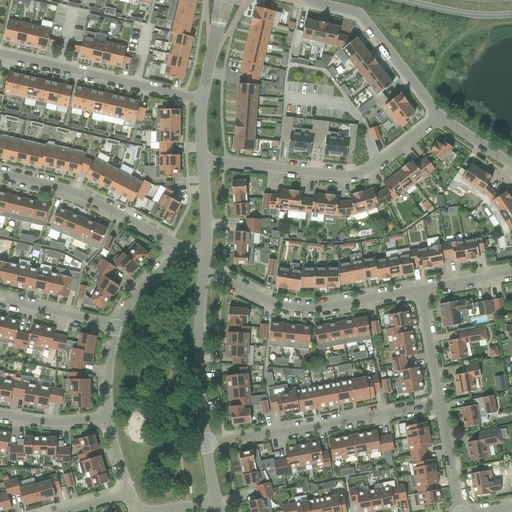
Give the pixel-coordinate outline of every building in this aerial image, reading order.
[(193,15),(195,5),(177,1),(175,11),(193,15)] [(278,25),(281,13),(255,8),(255,10),(254,10),(252,19),(278,25)] [(190,26),(193,15),(175,11),(172,22),(190,26)] [(89,14),(87,20),(98,23),(100,17),(89,14)] [(268,34),(271,24),(278,25),(252,19),(250,28),(251,28),(250,30),(268,34)] [(15,43),(19,22),(8,20),(4,41),(15,43)] [(312,46),(317,22),(306,20),(303,32),(296,30),(291,55),(298,56),(301,43),(312,46)] [(25,46),(30,25),(19,22),(15,43),(25,46)] [(188,36),(190,26),(172,22),(170,33),(174,34),(175,34),(188,37),(188,36)] [(323,48),(328,25),(317,22),(312,46),(323,48)] [(36,48),(40,27),(30,25),(25,46),(36,48)] [(339,47),(346,37),(338,35),(340,28),(329,25),(328,25),(323,48),(323,49),(324,44),(339,47)] [(51,30),(40,27),(36,48),(47,51),(48,45),(55,46),(56,41),(49,40),(51,30)] [(250,30),(248,40),(266,44),(268,34),(250,30)] [(74,46),(73,51),(80,52),(79,58),(90,61),(95,40),(96,34),(85,32),(84,37),(81,47),(74,46)] [(170,33),(168,43),(172,44),(190,48),(192,37),(188,36),(188,37),(175,34),(174,34),(170,33)] [(364,48),(356,38),(350,43),(346,37),(339,47),(349,60),(364,48)] [(100,63),(105,42),(95,40),(90,61),(100,63)] [(245,51),(264,55),(266,44),(248,40),(245,51)] [(111,66),(116,45),(105,42),(100,63),(111,66)] [(187,59),(190,48),(172,44),(170,55),(187,59)] [(124,57),(127,47),(116,45),(111,66),(122,68),(123,62),(130,64),(131,59),(124,57)] [(356,68),(371,56),(370,56),(364,48),(349,60),(356,68)] [(245,51),(243,61),(261,65),(264,55),(245,51)] [(165,54),(163,64),(167,65),(185,70),(187,59),(170,55),(165,54)] [(363,77),(378,65),(371,56),(356,68),(363,77)] [(257,81),(261,65),(243,61),(240,72),(248,74),(246,79),(257,81)] [(182,80),(185,70),(167,65),(165,76),(182,80)] [(366,89),(385,75),(378,66),(378,65),(363,77),(369,86),(366,89)] [(329,74),(335,70),(332,66),(326,71),(329,74)] [(332,78),(338,74),(335,70),(329,74),(332,78)] [(15,96),(20,75),(9,72),(4,93),(15,96)] [(25,98),(30,77),(20,75),(15,96),(25,98)] [(381,92),(392,84),(385,75),(366,89),(373,98),(371,100),(375,105),(385,97),(381,92)] [(36,101),(41,80),(30,77),(25,98),(35,101),(36,101)] [(259,97),(260,86),(257,85),(257,81),(246,79),(246,85),(239,84),(238,95),(259,97)] [(46,103),(51,82),(41,80),(36,101),(35,101),(34,105),(46,108),(47,103),(46,103)] [(57,106),(62,85),(51,82),(46,103),(47,103),(57,106)] [(348,89),(344,84),(339,87),(343,92),(348,89)] [(73,87),(62,85),(57,106),(68,108),(73,87)] [(82,111),(87,90),(76,87),(71,108),(82,111)] [(352,95),(348,89),(343,92),(347,98),(352,95)] [(92,113),(97,92),(87,90),(82,111),(92,113)] [(103,115),(108,94),(97,92),(92,113),(103,115)] [(114,118),(118,97),(108,94),(103,115),(114,118)] [(388,119),(408,103),(400,94),(389,103),(385,97),(375,105),(380,111),(381,110),(382,111),(388,119)] [(256,108),(256,97),(259,97),(238,95),(237,106),(256,108)] [(124,120),(129,99),(118,97),(114,118),(124,120)] [(135,121),(140,102),(129,99),(124,120),(123,126),(134,129),(135,125),(135,123),(135,121)] [(405,121),(415,113),(408,104),(408,103),(388,119),(395,128),(399,125),(401,127),(406,123),(405,121)] [(255,118),(256,108),(237,106),(236,117),(255,118)] [(146,109),(139,108),(136,120),(142,122),(142,121),(143,121),(146,109)] [(156,121),(161,121),(179,121),(179,110),(156,110),(156,121)] [(254,129),(255,118),(236,117),(236,118),(235,128),(254,129)] [(299,152),(302,129),(292,128),(293,118),(285,117),(282,142),(289,143),(288,151),(299,152)] [(318,146),(321,121),(313,120),(312,130),(302,129),(299,152),(310,153),(311,146),(318,146)] [(179,132),(179,121),(161,121),(161,131),(161,132),(179,132)] [(335,156),(338,133),(328,132),(329,122),(321,121),(318,146),(325,147),(324,155),(335,156)] [(354,150),(357,125),(349,124),(347,137),(338,136),(338,133),(335,156),(346,157),(347,150),(354,150)] [(380,139),(376,127),(369,129),(374,141),(380,139)] [(253,139),(254,129),(235,128),(234,137),(235,137),(235,139),(258,140),(253,139)] [(179,143),(179,132),(161,132),(161,131),(156,131),(156,143),(159,143),(159,149),(172,149),(172,143),(179,143)] [(15,161),(20,140),(7,137),(2,158),(15,161)] [(257,152),(258,140),(235,139),(234,150),(245,151),(245,154),(251,154),(251,152),(257,152)] [(28,164),(33,143),(20,140),(15,161),(28,164)] [(448,165),(455,155),(450,151),(452,148),(443,142),(441,145),(436,142),(429,153),(448,165)] [(46,146),(45,145),(33,143),(28,164),(41,167),(42,165),(41,165),(46,146)] [(54,168),(59,147),(46,144),(45,145),(46,146),(41,165),(42,165),(54,168)] [(67,171),(72,150),(59,147),(54,168),(67,171)] [(172,155),(172,149),(159,149),(159,155),(156,155),(156,167),(178,167),(179,156),(172,155)] [(87,173),(93,162),(84,157),(85,153),(72,150),(67,171),(80,174),(81,170),(87,173)] [(97,184),(108,164),(95,157),(93,162),(87,173),(85,177),(97,184)] [(426,158),(420,162),(429,173),(434,169),(426,158)] [(429,173),(420,162),(415,166),(412,161),(408,164),(401,169),(402,169),(414,185),(429,173)] [(109,190),(119,170),(108,164),(97,184),(109,190)] [(460,168),(454,177),(448,187),(454,191),(457,187),(466,194),(468,191),(481,172),(471,165),(466,172),(460,168)] [(178,178),(178,167),(156,167),(156,178),(178,178)] [(402,169),(393,176),(405,192),(414,185),(402,169)] [(121,196),(131,176),(119,170),(109,190),(121,196)] [(484,174),(481,172),(468,191),(478,197),(482,201),(492,191),(487,185),(492,177),(485,173),(484,174)] [(135,198),(141,186),(143,182),(131,176),(121,196),(133,202),(135,198)] [(405,192),(393,176),(383,184),(386,188),(380,191),(387,204),(395,200),(405,192)] [(144,181),(143,182),(141,186),(148,189),(150,184),(144,181)] [(231,182),(233,200),(247,199),(245,181),(231,182)] [(142,201),(148,189),(141,186),(135,198),(142,201)] [(162,194),(157,204),(175,214),(180,204),(175,201),(178,195),(166,189),(163,194),(162,194)] [(387,204),(380,191),(375,194),(373,189),(362,192),(361,192),(367,212),(378,208),(387,204)] [(290,191),(289,191),(277,190),(277,196),(270,195),(269,209),(269,216),(276,217),(277,210),(287,211),(290,191)] [(289,190),(289,191),(290,191),(287,211),(306,213),(307,199),(301,198),(302,192),(298,192),(298,191),(289,190)] [(498,197),(492,191),(482,201),(486,205),(493,215),(511,202),(510,199),(511,199),(506,192),(498,197)] [(361,192),(362,192),(361,192),(353,194),(353,195),(349,196),(351,201),(344,202),(345,216),(355,215),(367,212),(361,192)] [(0,216),(5,218),(10,195),(0,193),(0,216)] [(269,209),(270,195),(263,194),(261,208),(269,209)] [(326,195),(325,195),(314,194),(313,200),(307,199),(306,213),(324,215),(326,195)] [(18,221),(23,199),(10,196),(11,196),(10,195),(5,218),(18,221)] [(325,195),(326,195),(324,215),(336,216),(345,216),(344,202),(338,202),(338,197),(334,196),(325,195)] [(31,224),(36,202),(23,199),(18,221),(31,224)] [(253,199),(247,200),(247,199),(233,200),(234,217),(248,216),(248,210),(254,210),(253,199)] [(36,202),(31,224),(30,229),(42,232),(44,227),(49,205),(36,202)] [(511,217),(511,202),(493,215),(499,225),(502,231),(511,226),(511,217),(511,218),(511,217)] [(175,214),(157,204),(155,203),(150,213),(170,223),(175,214)] [(61,234),(70,214),(58,208),(49,229),(61,234)] [(74,239),(83,219),(70,214),(61,234),(74,239)] [(86,245),(95,224),(83,219),(74,239),(86,245)] [(107,230),(95,224),(86,245),(98,250),(107,230)] [(259,234),(259,227),(246,226),(245,232),(235,232),(234,248),(253,249),(254,233),(259,234)] [(511,226),(502,231),(504,235),(503,236),(505,248),(511,247),(511,248),(511,226)] [(9,231),(2,230),(1,236),(7,238),(9,231)] [(26,242),(27,235),(21,234),(19,241),(26,242)] [(34,237),(27,235),(26,242),(32,244),(34,237)] [(110,251),(111,247),(115,238),(108,235),(103,248),(110,251)] [(481,237),(463,241),(467,261),(466,261),(475,260),(475,259),(479,258),(478,252),(484,251),(481,237)] [(56,249),(58,243),(51,241),(50,248),(56,249)] [(467,261),(463,241),(445,244),(448,258),(453,257),(454,263),(466,261),(467,261)] [(21,251),(23,245),(16,243),(15,250),(21,251)] [(64,244),(58,243),(56,249),(63,251),(64,244)] [(135,243),(124,254),(127,256),(126,256),(136,266),(137,266),(147,255),(135,243)] [(34,244),(33,251),(39,252),(41,246),(34,244)] [(442,259),(448,258),(445,244),(427,248),(431,267),(443,265),(442,259)] [(29,246),(23,245),(21,251),(28,253),(29,246)] [(252,265),(253,249),(234,248),(233,264),(252,265)] [(431,267),(427,248),(409,251),(409,254),(410,254),(412,265),(417,264),(419,270),(423,269),(431,268),(431,267)] [(53,258),(54,252),(48,250),(46,257),(53,258)] [(79,259),(82,253),(76,250),(73,256),(79,259)] [(61,253),(54,252),(53,258),(59,260),(61,253)] [(88,256),(82,253),(79,259),(85,262),(88,256)] [(136,266),(126,256),(127,256),(124,254),(120,258),(117,255),(108,263),(104,260),(100,266),(111,274),(115,268),(115,267),(116,266),(118,268),(120,267),(130,276),(138,268),(137,266),(136,266)] [(414,274),(412,265),(410,254),(409,254),(398,256),(402,276),(414,274)] [(402,276),(398,256),(386,258),(390,278),(402,276)] [(374,261),(375,261),(374,258),(362,260),(366,280),(377,278),(378,277),(374,261)] [(386,258),(375,261),(374,261),(378,277),(377,278),(378,280),(382,280),(390,278),(386,258)] [(266,275),(273,277),(276,260),(269,259),(266,275)] [(366,280),(362,260),(350,262),(354,282),(366,280)] [(354,282),(350,262),(338,264),(339,285),(354,282)] [(13,286),(18,266),(8,263),(3,283),(13,286)] [(299,288),(302,271),(298,271),(299,265),(291,263),(290,269),(287,289),(299,291),(300,288),(299,288)] [(339,285),(338,264),(338,268),(327,268),(327,288),(326,288),(335,288),(339,288),(339,285)] [(24,288),(29,268),(18,266),(13,286),(24,288)] [(108,279),(111,274),(100,266),(96,272),(97,273),(95,276),(100,280),(96,286),(99,288),(99,287),(111,295),(113,297),(119,286),(108,279)] [(287,289),(290,269),(278,267),(275,287),(279,288),(287,290),(287,289)] [(34,291),(39,270),(29,268),(24,288),(34,291)] [(315,288),(315,268),(302,268),(302,271),(299,288),(300,288),(315,288)] [(327,288),(327,268),(315,268),(315,288),(326,288),(327,288)] [(45,293),(50,273),(39,270),(34,291),(45,293)] [(55,296),(60,275),(50,273),(45,293),(55,296)] [(78,279),(60,275),(55,296),(66,298),(68,291),(75,292),(78,279)] [(102,308),(111,295),(99,287),(99,288),(91,300),(85,296),(87,287),(79,285),(76,298),(83,300),(82,304),(95,307),(97,304),(102,308)] [(497,315),(504,313),(501,298),(493,300),(497,315)] [(480,316),(492,314),(489,301),(477,303),(472,304),(471,300),(457,302),(456,301),(439,305),(443,328),(461,325),(460,319),(467,318),(466,310),(473,309),(478,308),(480,316)] [(229,309),(228,327),(235,327),(241,327),(247,327),(247,323),(248,310),(229,309)] [(385,326),(386,330),(399,327),(399,328),(410,325),(408,311),(388,315),(390,324),(385,326)] [(366,318),(353,320),(357,342),(371,340),(366,318)] [(19,322),(8,319),(3,339),(3,338),(2,343),(6,344),(8,340),(14,341),(13,346),(20,348),(23,335),(17,333),(19,322)] [(357,342),(353,320),(340,323),(344,345),(357,342)] [(378,321),(370,322),(373,335),(380,334),(378,321)] [(344,345),(340,323),(327,325),(331,347),(344,345)] [(260,324),(259,338),(266,338),(267,325),(260,324)] [(282,348),(284,325),(270,324),(269,346),(282,348)] [(38,352),(43,327),(32,325),(29,336),(23,335),(20,348),(27,349),(28,344),(34,346),(34,351),(38,352)] [(295,349),(297,327),(284,325),(282,348),(295,349)] [(331,347),(327,325),(314,328),(318,350),(331,347)] [(55,330),(43,327),(38,352),(42,353),(44,348),(50,349),(51,348),(57,349),(60,336),(54,335),(55,330)] [(247,327),(241,327),(235,327),(235,333),(227,332),(227,345),(247,346),(248,327),(247,327)] [(311,328),(297,327),(295,349),(309,350),(311,328)] [(400,333),(399,328),(399,327),(386,330),(387,337),(392,336),(393,342),(389,343),(389,348),(414,343),(412,331),(400,333)] [(486,339),(484,328),(455,334),(456,340),(448,341),(452,361),(467,358),(464,343),(486,339)] [(80,334),(77,349),(93,352),(96,336),(80,334)] [(67,338),(60,336),(57,349),(64,351),(67,338)] [(416,355),(414,343),(389,348),(390,351),(395,351),(396,357),(391,358),(393,365),(406,363),(404,357),(416,355)] [(246,365),(247,346),(227,345),(226,357),(233,358),(233,364),(246,365)] [(499,356),(498,347),(489,348),(491,358),(499,356)] [(91,365),(93,352),(77,349),(73,349),(69,368),(82,370),(84,363),(91,365)] [(407,369),(406,363),(393,365),(394,372),(399,371),(400,377),(395,380),(396,383),(420,379),(418,367),(407,369)] [(473,379),(475,378),(481,377),(478,364),(461,367),(462,374),(454,375),(458,394),(475,391),(473,379)] [(226,376),(228,388),(248,386),(246,367),(233,369),(234,375),(226,376)] [(69,392),(73,392),(89,392),(89,379),(82,379),(82,373),(69,373),(69,392)] [(495,377),(496,384),(505,382),(504,375),(495,377)] [(20,383),(18,396),(24,397),(23,404),(35,407),(38,386),(32,385),(33,378),(21,376),(20,383)] [(371,377),(359,379),(362,400),(375,397),(373,391),(380,390),(377,377),(371,378),(371,377)] [(362,400),(359,379),(347,382),(351,402),(362,400)] [(391,392),(389,379),(381,380),(384,393),(391,392)] [(423,390),(420,379),(396,383),(397,387),(402,387),(403,394),(423,390)] [(11,395),(18,396),(20,383),(1,380),(0,388),(0,400),(10,402),(11,395)] [(351,402),(347,382),(335,384),(339,404),(351,402)] [(339,404),(335,384),(323,386),(327,406),(339,404)] [(48,402),(55,403),(57,389),(38,386),(35,407),(47,409),(48,402)] [(250,405),(248,386),(228,388),(229,401),(236,400),(237,406),(242,406),(243,406),(250,405)] [(327,406),(323,386),(311,388),(315,409),(327,406)] [(287,387),(268,390),(272,410),(278,409),(279,415),(292,413),(288,393),(287,387)] [(315,409),(311,388),(300,391),(303,411),(315,409)] [(64,391),(57,389),(55,403),(61,404),(64,391)] [(303,411),(300,391),(288,393),(292,413),(303,411)] [(90,408),(89,392),(73,392),(74,408),(90,408)] [(464,428),(481,425),(481,423),(487,422),(486,415),(496,413),(493,396),(476,399),(477,405),(461,408),(464,428)] [(269,414),(269,413),(267,400),(259,402),(262,415),(269,414)] [(243,410),(243,406),(242,406),(237,406),(230,407),(232,424),(251,422),(250,410),(243,410)] [(405,426),(408,439),(428,435),(426,423),(405,426)] [(490,457),(488,446),(492,445),(494,443),(494,441),(501,439),(507,438),(505,429),(500,430),(499,429),(477,433),(479,440),(467,443),(471,461),(490,457)] [(10,434),(0,431),(0,452),(6,453),(10,434)] [(377,431),(364,434),(368,454),(387,451),(384,437),(378,439),(377,431)] [(368,454),(364,434),(353,436),(356,456),(368,454)] [(84,453),(84,454),(91,452),(98,450),(93,435),(80,439),(80,440),(72,442),(75,450),(82,448),(84,453)] [(430,447),(428,435),(408,439),(410,451),(411,451),(412,457),(425,454),(424,448),(430,447)] [(356,456),(353,436),(341,438),(345,458),(356,456)] [(391,436),(384,437),(387,451),(394,449),(391,436)] [(40,454),(40,438),(24,437),(24,440),(17,440),(17,447),(16,460),(27,461),(27,454),(40,454)] [(62,462),(63,449),(63,442),(56,442),(57,439),(40,438),(40,454),(52,455),(52,462),(62,462)] [(345,458),(341,438),(329,440),(332,461),(345,458)] [(319,442),(307,444),(311,464),(312,469),(316,468),(316,463),(322,462),(323,467),(330,466),(328,452),(321,454),(319,442)] [(311,464),(307,444),(296,446),(301,471),(305,470),(305,465),(311,464)] [(287,460),(281,461),(283,474),(284,478),(291,477),(289,468),(295,467),(297,472),(301,471),(296,446),(285,449),(287,460)] [(238,454),(242,470),(260,466),(257,450),(252,451),(238,454)] [(84,453),(78,455),(80,462),(83,474),(90,472),(89,472),(103,468),(99,456),(93,458),(91,452),(84,454),(84,453)] [(426,461),(425,454),(412,457),(413,463),(412,463),(415,475),(435,472),(433,459),(426,461)] [(283,474),(281,461),(274,463),(276,476),(283,474)] [(261,470),(260,466),(242,470),(245,485),(255,483),(256,486),(267,483),(261,470)] [(91,478),(85,480),(87,488),(94,486),(94,487),(107,483),(103,468),(89,472),(90,472),(91,478)] [(499,480),(492,481),(490,471),(486,472),(486,471),(470,474),(474,497),(490,494),(490,493),(501,491),(499,480)] [(437,484),(435,472),(415,475),(417,488),(419,493),(419,494),(432,491),(431,485),(437,484)] [(64,475),(67,488),(74,486),(71,473),(64,475)] [(50,481),(35,485),(40,501),(55,496),(54,490),(60,488),(57,476),(49,477),(50,481)] [(40,501),(35,485),(20,489),(17,480),(11,481),(14,494),(20,493),(24,505),(40,501)] [(8,496),(14,494),(11,481),(4,483),(7,493),(0,494),(0,511),(11,508),(8,496)] [(256,486),(258,493),(270,489),(269,483),(256,486)] [(383,509),(378,484),(374,485),(374,490),(368,491),(371,511),(383,509)] [(393,502),(399,501),(397,489),(391,490),(391,488),(384,490),(382,484),(378,484),(383,509),(394,507),(393,502)] [(368,491),(367,486),(363,487),(363,492),(357,493),(356,488),(348,490),(351,503),(358,502),(359,511),(365,511),(371,511),(368,491)] [(404,488),(397,489),(399,501),(406,499),(404,488)] [(272,496),(270,489),(258,493),(259,499),(249,502),(251,511),(271,511),(268,497),(272,496)] [(438,490),(432,491),(419,494),(419,493),(418,494),(420,506),(441,502),(438,490)] [(346,511),(343,495),(331,497),(333,511),(346,511)] [(333,511),(331,497),(319,499),(321,511),(333,511)] [(321,511),(319,499),(307,501),(309,511),(321,511)] [(309,511),(307,501),(295,504),(289,506),(289,511),(309,511)]
